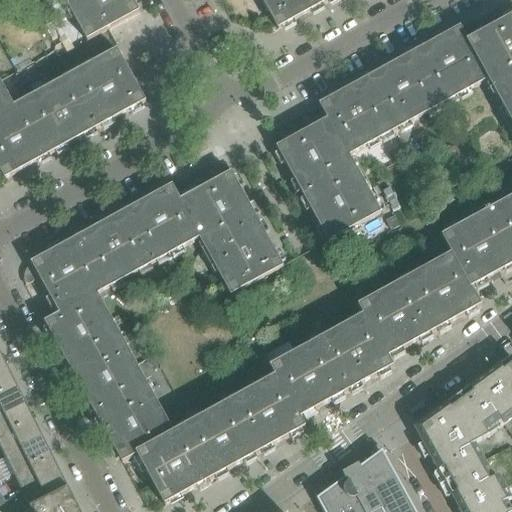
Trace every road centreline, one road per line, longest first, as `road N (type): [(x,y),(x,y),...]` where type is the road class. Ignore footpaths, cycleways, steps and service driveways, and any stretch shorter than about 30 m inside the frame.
road 1 (residential): [(0,234),(199,125),(223,98)]
road 2 (residential): [(114,511),(0,293)]
road 3 (residential): [(223,98),(266,87),(430,0)]
road 4 (residential): [(388,410),(511,319)]
road 5 (residential): [(290,483),(388,410)]
